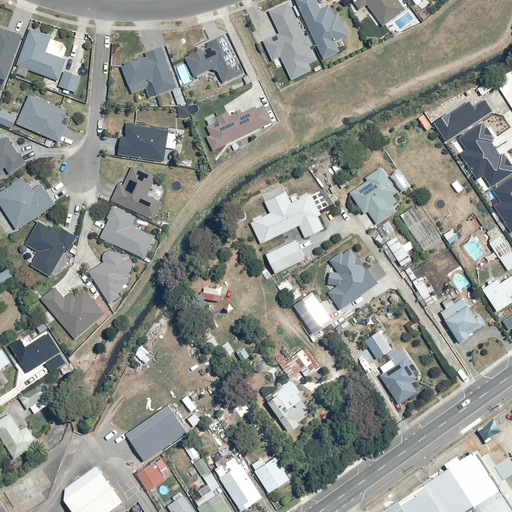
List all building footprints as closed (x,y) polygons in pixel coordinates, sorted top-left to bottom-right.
[(316,0),(295,0),(323,60),(341,52),(336,43),(350,36),(339,13),(335,14),(330,5),(321,9),(316,0)] [(352,0),(360,11),(368,5),(384,27),(406,10),(399,0),(352,0)] [(317,61),(289,3),(269,11),(279,34),(264,41),(272,62),(281,58),(292,80),(313,71),(309,64),(317,61)] [(0,77),(7,80),(23,35),(0,27),(0,77)] [(52,37),(30,30),(17,65),(59,81),(67,60),(45,52),(52,37)] [(243,74),(224,35),(209,43),(211,47),(186,58),(196,77),(212,70),(219,72),(224,83),(243,74)] [(177,88),(163,47),(146,53),(147,58),(122,67),(130,86),(147,80),(154,83),(158,96),(177,88)] [(65,71),(59,87),(76,93),(82,77),(65,71)] [(185,103),(181,89),(173,91),(177,105),(185,103)] [(30,94),(17,124),(60,143),(67,126),(62,124),(68,112),(30,94)] [(207,137),(213,151),(272,122),(265,106),(244,115),(242,109),(230,115),(229,112),(217,117),(219,122),(207,127),(211,135),(207,137)] [(0,123),(13,129),(19,116),(1,109),(0,112),(0,123)] [(424,113),(417,118),(427,132),(434,127),(424,113)] [(466,148),(459,153),(478,180),(484,176),(491,187),(511,173),(511,163),(508,157),(506,158),(503,152),(501,154),(493,142),(495,141),(492,135),(493,134),(488,126),(486,127),(482,122),(459,138),(466,148)] [(121,137),(118,155),(165,162),(169,131),(129,125),(127,138),(121,137)] [(25,164),(8,137),(0,141),(0,172),(6,168),(10,174),(25,164)] [(156,177),(133,166),(124,185),(120,183),(111,200),(155,221),(163,203),(148,196),(156,177)] [(384,171),(351,192),(365,215),(369,212),(377,224),(397,212),(393,206),(397,202),(394,196),(399,193),(384,171)] [(499,201),(493,205),(511,233),(511,232),(511,177),(492,190),(499,201)] [(24,179),(0,193),(0,204),(17,229),(56,205),(41,184),(31,191),(24,179)] [(300,226),(305,238),(325,229),(319,217),(322,216),(312,194),(292,204),(287,192),(266,203),(271,214),(251,223),(261,245),(300,226)] [(434,236),(414,206),(400,215),(420,245),(434,236)] [(115,207),(100,238),(144,259),(155,237),(133,226),(137,217),(115,207)] [(384,238),(402,266),(413,260),(394,232),(396,231),(389,220),(377,228),(384,238)] [(39,252),(31,266),(51,277),(66,251),(68,252),(77,237),(62,228),(59,233),(39,222),(26,244),(39,252)] [(460,238),(452,227),(443,234),(451,245),(460,238)] [(511,269),(511,251),(502,235),(489,243),(509,271),(511,269)] [(266,255),(275,274),(306,260),(297,240),(266,255)] [(379,284),(368,269),(358,256),(357,257),(350,247),(330,261),(339,274),(330,272),(329,284),(337,286),(337,288),(328,293),(342,310),(379,284)] [(102,263),(90,272),(110,304),(121,297),(119,294),(125,290),(123,287),(130,282),(126,276),(131,273),(133,266),(130,260),(121,254),(110,251),(104,254),(102,263)] [(415,292),(427,310),(432,307),(434,310),(439,306),(434,300),(439,297),(415,262),(404,270),(418,290),(415,292)] [(10,267),(0,272),(0,293),(19,283),(10,267)] [(498,279),(483,289),(498,312),(511,303),(511,299),(511,298),(511,296),(511,275),(500,283),(498,279)] [(294,288),(287,278),(277,285),(284,295),(294,288)] [(65,298),(56,287),(42,300),(76,340),(105,314),(84,289),(75,296),(72,293),(65,298)] [(333,321),(313,292),(294,305),(314,334),(333,321)] [(464,298),(440,312),(459,343),(487,326),(480,316),(476,318),(464,298)] [(393,349),(380,331),(365,341),(378,359),(393,349)] [(10,346),(27,373),(61,351),(49,332),(26,347),(21,339),(10,346)] [(322,368),(307,348),(301,351),(296,345),(286,352),(275,358),(291,379),(302,372),(307,378),(322,368)] [(405,359),(380,376),(400,405),(418,393),(412,383),(417,378),(405,359)] [(71,361),(60,369),(65,376),(76,369),(71,361)] [(55,401),(44,381),(19,396),(27,408),(30,406),(34,413),(46,406),(55,401)] [(295,383),(268,402),(289,433),(301,426),(298,422),(315,411),(295,383)] [(169,405),(127,434),(145,461),(189,432),(169,405)] [(21,431),(10,414),(0,420),(0,438),(15,459),(39,444),(27,427),(21,431)] [(221,446),(226,454),(237,447),(232,439),(221,446)] [(148,491),(165,480),(162,476),(171,470),(163,457),(137,474),(148,491)] [(251,465),(255,471),(270,493),(290,480),(276,458),(267,464),(262,458),(251,465)] [(412,492),(424,511),(497,511),(465,459),(412,492)] [(242,465),(220,479),(241,511),(242,511),(263,498),(242,465)] [(110,511),(123,503),(97,467),(66,489),(65,502),(72,511),(110,511)] [(27,511),(47,500),(31,476),(5,493),(17,511),(27,511)] [(195,502),(199,507),(201,511),(231,511),(221,494),(217,497),(212,489),(202,494),(204,496),(195,502)] [(424,511),(412,492),(379,511),(424,511)] [(195,511),(184,496),(168,506),(172,511),(171,511),(195,511)] [(142,511),(144,511),(139,502),(131,507),(133,511),(142,511)]
